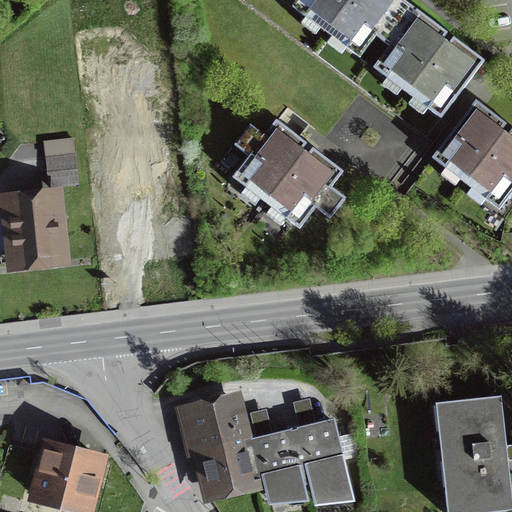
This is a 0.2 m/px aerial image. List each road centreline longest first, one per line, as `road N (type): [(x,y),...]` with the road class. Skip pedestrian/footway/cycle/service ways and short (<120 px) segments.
road 1 (primary): [(511,291),(103,340)]
road 2 (residential): [(103,340),(108,390),(186,511)]
